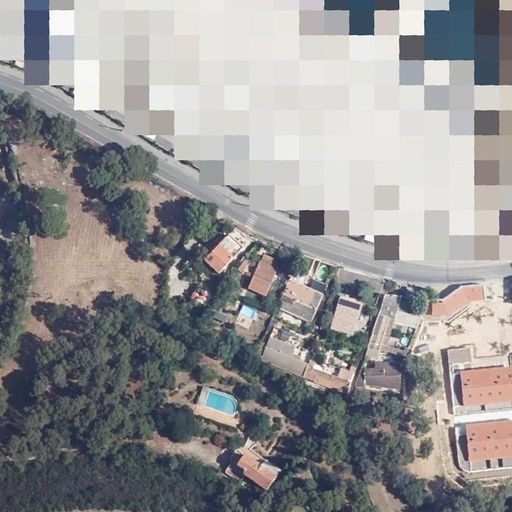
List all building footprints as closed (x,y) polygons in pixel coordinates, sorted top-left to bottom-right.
[(209,260),(207,262),(221,274),(244,249),(231,237),(216,253),(211,248),(204,256),(209,260)] [(266,255),(262,262),(273,266),(276,259),(266,255)] [(244,263),(241,268),(246,272),(254,261),(248,257),(244,263)] [(262,262),(250,290),(268,297),(279,269),(273,266),(262,262)] [(353,272),(343,268),(337,282),(350,285),(352,278),(353,272)] [(363,275),(353,272),(352,278),(350,285),(359,288),(363,275)] [(375,279),(363,275),(359,288),(372,292),(375,279)] [(281,307),(313,322),(325,294),(294,279),(281,307)] [(380,280),(375,279),(372,292),(380,295),(385,281),(380,280)] [(444,295),(426,295),(424,299),(420,310),(449,311),(468,299),(481,296),(487,295),(487,280),(462,282),(444,295)] [(404,292),(423,296),(425,289),(405,286),(404,292)] [(209,292),(200,288),(192,302),(209,311),(216,295),(209,292)] [(401,298),(385,295),(378,316),(395,321),(417,327),(420,317),(407,313),(398,310),(400,303),(401,298)] [(356,335),(366,305),(343,298),(333,327),(356,335)] [(409,305),(400,303),(398,310),(407,313),(409,305)] [(389,338),(395,321),(378,316),(368,348),(379,351),(380,351),(406,358),(408,353),(386,346),(389,338)] [(262,359),(304,375),(309,362),(293,356),(300,336),(276,326),(262,359)] [(379,351),(368,348),(365,355),(377,358),(379,351)] [(315,365),(309,362),(304,375),(317,380),(317,382),(347,394),(351,383),(350,382),(354,373),(342,369),(338,377),(315,368),(315,365)] [(400,392),(401,367),(375,366),(375,370),(365,369),(360,371),(355,385),(358,392),(362,392),(363,389),(400,392)] [(462,373),(466,406),(511,402),(511,367),(483,371),(462,373)] [(511,421),(468,425),(466,426),(457,428),(460,460),(462,467),(465,470),(469,472),(475,473),(511,469),(511,421)] [(235,466),(242,455),(236,451),(230,461),(232,462),(224,474),(239,483),(245,474),(246,472),(235,466)] [(268,489),(276,476),(260,466),(242,455),(235,466),(246,472),(245,474),(268,489)] [(260,466),(276,476),(281,469),(265,459),(260,466)]
